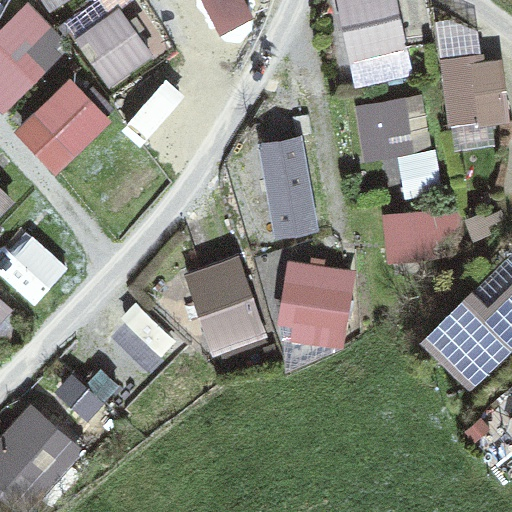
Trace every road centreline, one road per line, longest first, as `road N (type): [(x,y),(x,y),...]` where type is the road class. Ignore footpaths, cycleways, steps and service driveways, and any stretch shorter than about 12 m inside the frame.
road 1 (track): [(0,384),(166,214),(205,162),(293,0)]
road 2 (track): [(0,133),(47,180),(113,274)]
